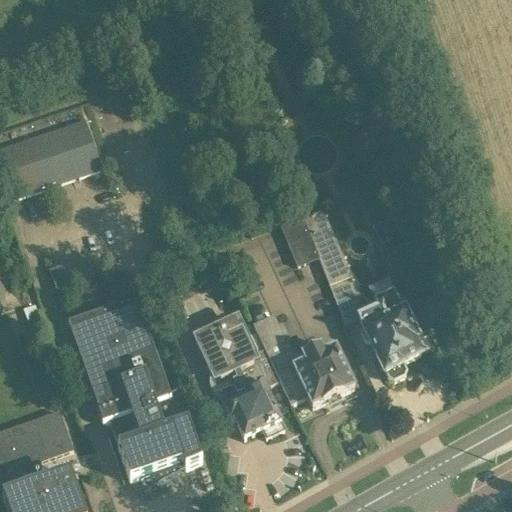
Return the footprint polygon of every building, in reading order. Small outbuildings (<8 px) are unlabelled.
[(0,164),(13,202),(100,172),(84,125),(0,154),(0,164)] [(322,213),(302,221),(318,262),(329,289),(349,281),(322,213)] [(318,262),(302,221),(280,229),(297,270),(318,262)] [(66,290),(59,269),(48,273),(55,294),(66,290)] [(373,301),(379,313),(368,318),(366,314),(358,318),(388,384),(393,386),(404,381),(406,376),(402,367),(420,359),(413,344),(417,343),(388,282),(369,290),(373,301)] [(201,466),(186,423),(192,420),(179,395),(168,399),(135,304),(67,327),(102,428),(110,426),(118,450),(117,451),(129,486),(140,482),(140,484),(183,469),(184,473),(193,470),(201,466)] [(253,329),(264,353),(280,386),(290,409),(307,402),(312,412),(354,393),(335,353),(323,358),(320,351),(294,364),(281,336),(283,336),(280,329),(278,330),(273,320),(253,329)] [(280,386),(264,353),(256,357),(241,326),(231,322),(198,337),(195,347),(210,380),(220,384),(225,395),(218,398),(230,425),(234,423),(244,444),(262,435),(265,443),(284,435),(264,393),(280,386)] [(81,511),(76,494),(70,477),(45,486),(38,467),(72,455),(59,415),(0,435),(0,480),(6,499),(2,501),(5,511),(81,511)]
